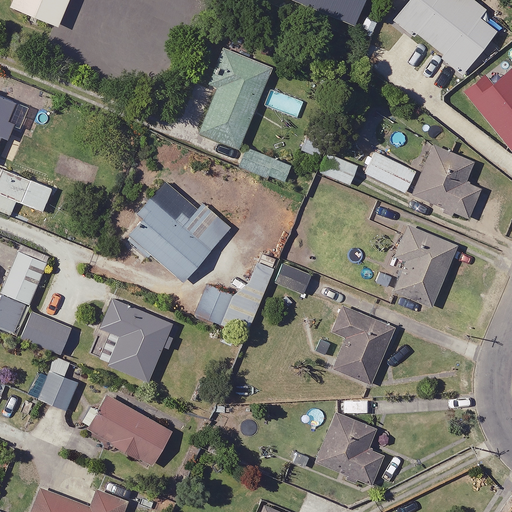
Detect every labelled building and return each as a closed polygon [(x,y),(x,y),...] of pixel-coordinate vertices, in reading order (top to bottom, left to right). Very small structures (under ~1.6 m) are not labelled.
[(8,0),(7,2),(56,22),(65,0),(8,0)] [(270,64),(222,45),(207,81),(215,84),(196,130),(237,146),(270,64)] [(511,96),(477,82),(459,124),(490,137),(483,155),(511,167),(511,96)] [(0,134),(6,137),(11,124),(18,127),(19,124),(27,106),(0,93),(0,134)] [(305,106),(305,103),(304,101),(303,99),(302,97),(300,96),(298,95),(296,94),(293,93),(291,93),(289,94),(286,94),(284,96),(282,97),(281,99),(280,101),(279,103),(278,105),(278,108),(279,110),(280,112),(281,114),(282,116),(284,118),(286,119),(288,120),(290,120),(293,120),(295,120),(297,119),(299,118),(301,116),(303,115),(304,113),(305,110),(305,108),(305,106)] [(305,133),(298,147),(316,156),(323,142),(305,133)] [(471,159),(432,143),(411,192),(466,215),(479,185),(463,178),(471,159)] [(289,163),(246,146),(239,162),(283,179),(289,163)] [(414,169),(374,149),(363,171),(404,190),(414,169)] [(356,163),(325,151),(317,170),(348,182),(356,163)] [(0,209),(6,212),(5,215),(23,222),(25,216),(37,220),(51,186),(0,165),(0,209)] [(139,219),(128,233),(124,237),(144,253),(147,249),(181,279),(228,224),(199,198),(179,221),(147,194),(132,212),(139,219)] [(69,207),(47,201),(43,216),(65,221),(69,207)] [(454,244),(403,223),(390,253),(404,259),(392,288),(429,303),(454,244)] [(47,256),(20,244),(1,289),(28,301),(47,256)] [(231,291),(204,279),(191,308),(243,331),(273,265),(253,256),(240,283),(236,281),(231,291)] [(308,274),(278,263),(272,279),(301,290),(308,274)] [(28,301),(1,289),(0,290),(0,322),(15,330),(28,301)] [(108,327),(98,353),(108,357),(106,362),(146,378),(160,343),(164,345),(166,346),(171,333),(164,331),(169,318),(110,294),(99,323),(108,327)] [(392,324),(341,304),(331,329),(344,335),(332,366),(369,381),(392,324)] [(69,326),(31,309),(19,334),(58,351),(69,326)] [(53,360),(49,370),(39,397),(65,407),(76,380),(63,375),(66,365),(53,360)] [(169,428),(106,393),(87,427),(150,462),(169,428)] [(87,423),(94,406),(75,399),(69,416),(87,423)] [(374,426),(334,410),(315,460),(370,481),(381,453),(365,447),(374,426)] [(120,511),(126,497),(96,486),(89,505),(37,485),(27,511),(120,511)] [(256,511),(291,511),(260,501),(256,511)] [(146,511),(148,509),(132,503),(128,511),(146,511)]
